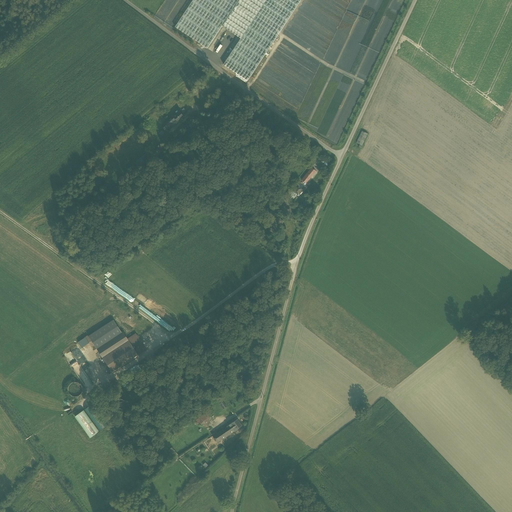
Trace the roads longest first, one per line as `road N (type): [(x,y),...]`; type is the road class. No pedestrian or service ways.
road 1 (unclassified): [(231,511),(295,262),(341,156)]
road 2 (unclassified): [(341,156),(124,0)]
road 3 (track): [(0,212),(162,330)]
road 4 (unclassified): [(341,156),(415,0)]
